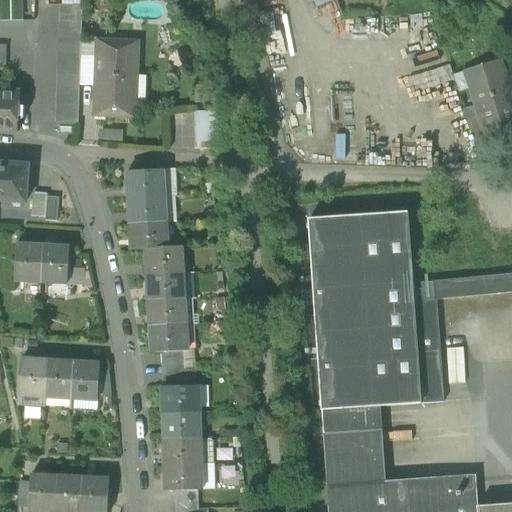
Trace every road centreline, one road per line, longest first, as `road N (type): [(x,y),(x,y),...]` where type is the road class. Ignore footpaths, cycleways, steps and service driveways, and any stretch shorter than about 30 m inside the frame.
road 1 (residential): [(75,157),(121,340),(137,446),(137,511)]
road 2 (unknown): [(0,46),(53,47),(37,147)]
